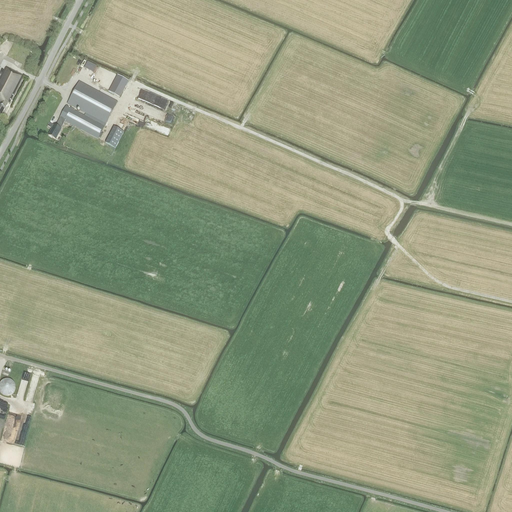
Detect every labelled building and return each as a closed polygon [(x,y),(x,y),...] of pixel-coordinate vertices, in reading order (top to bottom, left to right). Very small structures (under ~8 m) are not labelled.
[(7,42),(5,46),(11,49),(9,53),(13,55),(17,47),(7,42)] [(6,54),(3,59),(9,62),(11,56),(6,54)] [(23,76),(10,70),(6,68),(0,78),(0,102),(1,103),(0,103),(0,116),(1,117),(8,103),(9,104),(23,76)] [(120,97),(128,81),(117,75),(109,91),(120,97)] [(98,139),(117,102),(79,82),(67,104),(86,113),(84,116),(66,106),(59,118),(60,119),(56,126),(54,125),(48,135),(56,139),(61,129),(65,121),(98,139)] [(167,135),(169,129),(157,123),(154,130),(167,135)] [(115,148),(124,132),(114,127),(105,143),(115,148)] [(29,390),(35,392),(39,378),(33,376),(29,390)] [(0,382),(0,393),(1,394),(1,395),(3,395),(4,396),(5,396),(6,397),(8,397),(9,396),(10,396),(11,396),(12,395),(13,394),(14,393),(15,392),(15,391),(16,389),(16,388),(16,387),(16,386),(15,384),(15,383),(14,382),(13,381),(12,380),(11,380),(10,379),(9,379),(7,379),(6,379),(5,379),(3,380),(2,380),(1,381),(0,382)] [(4,409),(6,410),(8,405),(0,401),(0,415),(5,417),(6,413),(3,412),(4,409)]
